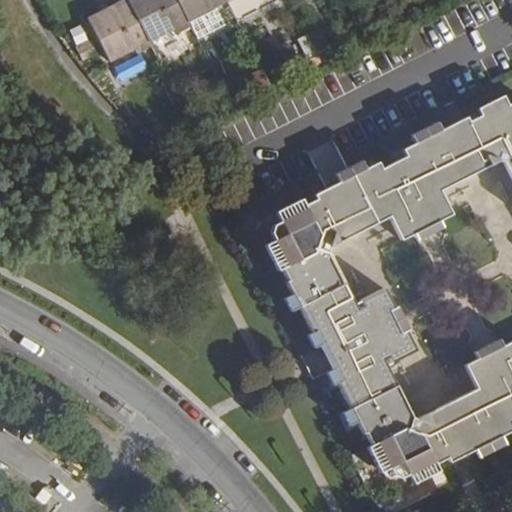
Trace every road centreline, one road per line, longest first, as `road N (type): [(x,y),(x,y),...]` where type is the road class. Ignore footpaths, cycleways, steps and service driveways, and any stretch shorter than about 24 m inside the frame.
road 1 (tertiary): [(0,306),(136,388),(257,511)]
road 2 (residential): [(231,165),(511,25)]
